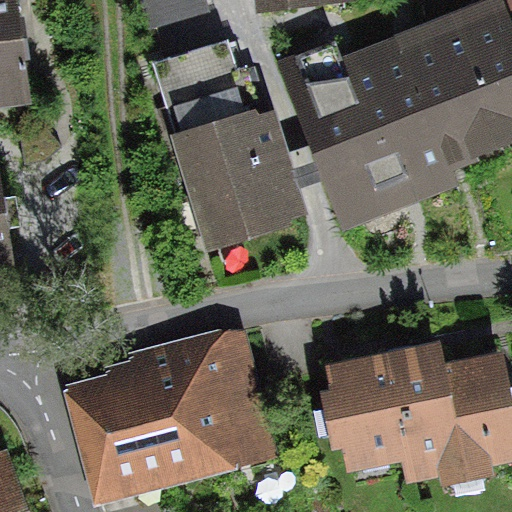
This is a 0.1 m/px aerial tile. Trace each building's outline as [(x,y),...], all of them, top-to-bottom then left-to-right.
[(0,0),(0,116),(33,112),(17,0),(0,0)] [(208,14),(204,0),(138,0),(148,31),(208,14)] [(257,0),(259,13),(361,0),(257,0)] [(454,169),(511,147),(511,20),(504,0),(480,0),(341,53),(333,33),(276,55),(316,162),(323,180),(342,229),(459,185),(454,169)] [(200,231),(206,251),(288,225),(286,219),(307,212),(300,188),(294,169),(277,115),(275,111),(259,116),(257,109),(246,112),(239,89),(262,82),(255,61),(238,67),(230,38),(153,62),(169,114),(174,113),(177,121),(180,132),(170,135),(200,231)] [(316,162),(294,169),(300,188),(323,180),(316,162)] [(0,292),(17,290),(0,182),(0,292)] [(95,511),(99,511),(284,464),(249,327),(128,358),(134,379),(65,397),(95,511)] [(442,351),(326,374),(332,401),(320,404),(332,464),(344,462),(348,484),(402,473),(406,494),(440,487),(442,498),(498,487),(495,476),(511,472),(511,389),(507,366),(506,359),(447,371),(442,351)] [(26,511),(9,460),(0,463),(0,511),(26,511)]
